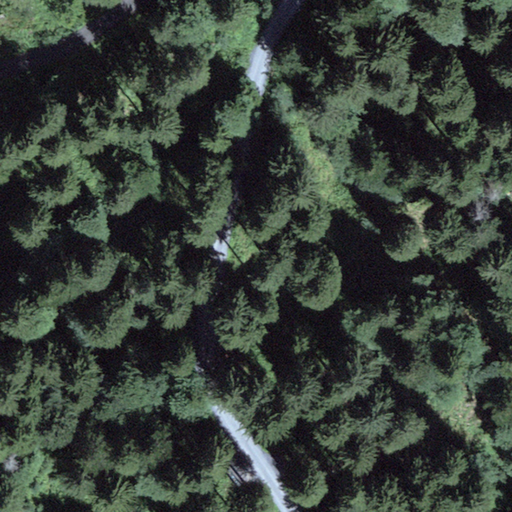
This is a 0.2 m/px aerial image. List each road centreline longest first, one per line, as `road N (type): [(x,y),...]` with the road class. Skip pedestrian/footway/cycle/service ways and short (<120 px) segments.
road 1 (track): [(305,0),(274,45),(212,360),(286,511)]
road 2 (unclassified): [(133,0),(0,71)]
